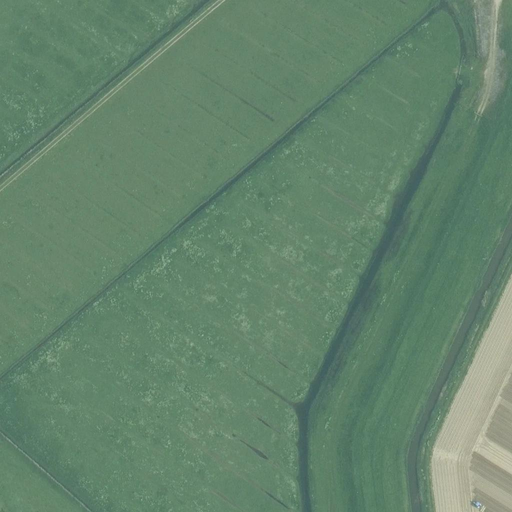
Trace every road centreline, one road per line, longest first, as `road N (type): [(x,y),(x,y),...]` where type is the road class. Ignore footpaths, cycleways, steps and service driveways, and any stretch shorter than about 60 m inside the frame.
road 1 (track): [(495,0),(491,77),(335,420),(335,511)]
road 2 (track): [(0,194),(225,0)]
road 3 (track): [(491,77),(439,74),(405,136)]
